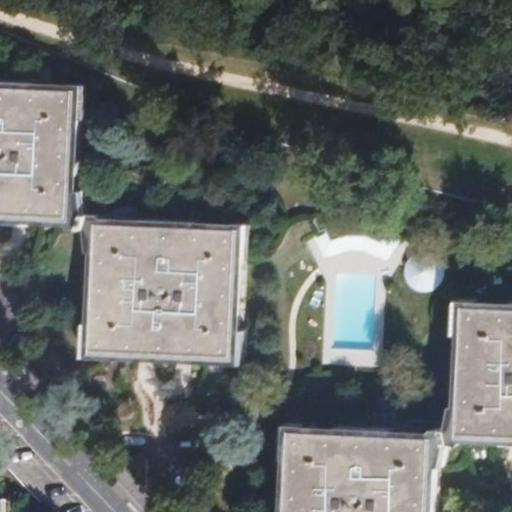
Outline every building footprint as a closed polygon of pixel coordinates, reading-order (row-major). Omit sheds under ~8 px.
[(89,235),(92,222),(90,197),(82,197),(86,121),(78,120),(79,99),(0,95),(0,205),(30,207),(29,228),(72,230),(75,236),(89,235)] [(364,199),(322,210),(321,229),(326,240),(329,238),(334,249),(355,244),(367,245),(386,252),(394,240),(397,243),(405,232),(404,217),(364,199)] [(0,205),(0,226),(9,227),(29,228),(30,207),(0,205)] [(198,345),(197,364),(235,366),(236,345),(245,345),(248,259),(242,259),(243,238),(113,231),(107,222),(92,222),(89,235),(92,257),(103,258),(98,337),(106,337),(105,359),(147,361),(148,342),(198,345)] [(511,421),(511,311),(464,310),(463,334),(456,334),(453,409),(445,409),(420,430),(422,443),(455,446),(462,440),(498,441),(499,421),(511,421)] [(170,363),(197,364),(198,345),(148,342),(147,361),(170,363)] [(511,441),(511,421),(499,421),(498,441),(511,441)] [(422,443),(420,430),(415,441),(288,436),(287,459),(280,459),(277,511),(421,511),(424,469),(431,469),(422,443)]
